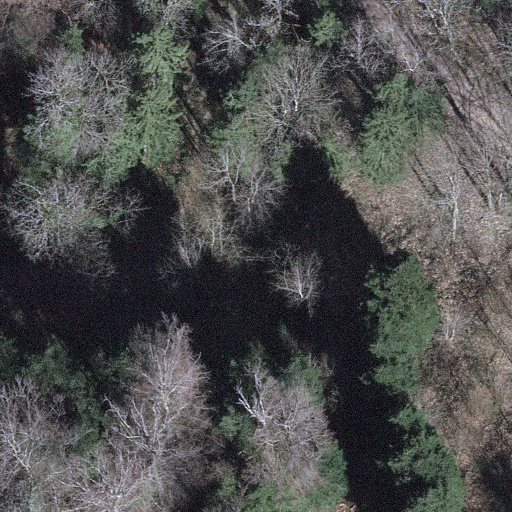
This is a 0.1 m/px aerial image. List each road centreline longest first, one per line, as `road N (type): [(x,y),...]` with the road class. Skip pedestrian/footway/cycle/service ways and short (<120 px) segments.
road 1 (track): [(0,340),(96,296),(140,269),(169,237),(185,197),(196,100),(212,44),(239,0)]
road 2 (track): [(362,0),(511,131)]
